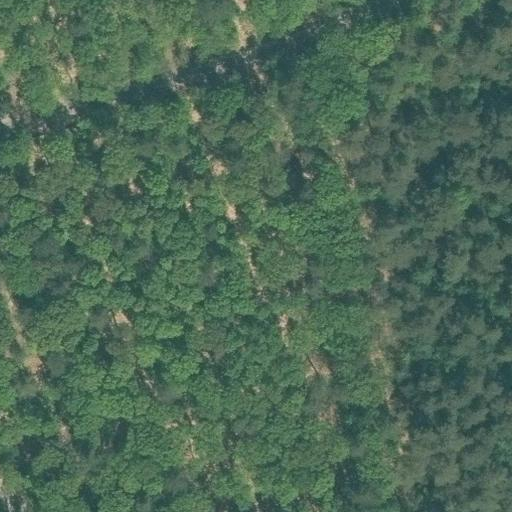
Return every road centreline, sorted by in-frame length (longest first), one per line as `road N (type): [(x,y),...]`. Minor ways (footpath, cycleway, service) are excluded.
road 1 (track): [(161,81),(236,62),(381,0)]
road 2 (track): [(161,81),(0,124)]
